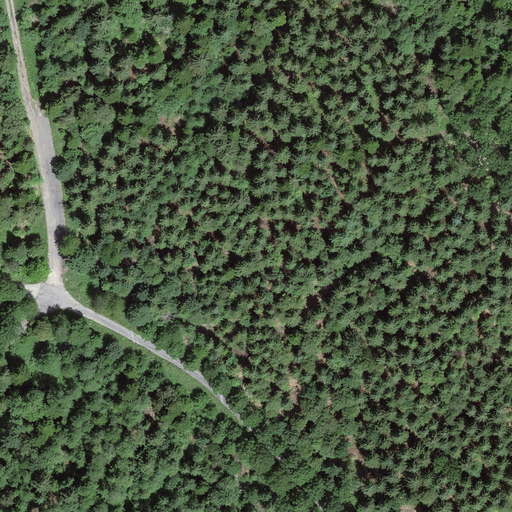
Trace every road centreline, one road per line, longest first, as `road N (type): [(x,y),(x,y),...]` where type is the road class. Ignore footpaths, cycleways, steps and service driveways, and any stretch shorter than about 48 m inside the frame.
road 1 (track): [(329,511),(236,404),(184,361),(45,297)]
road 2 (track): [(45,297),(50,197),(13,0)]
